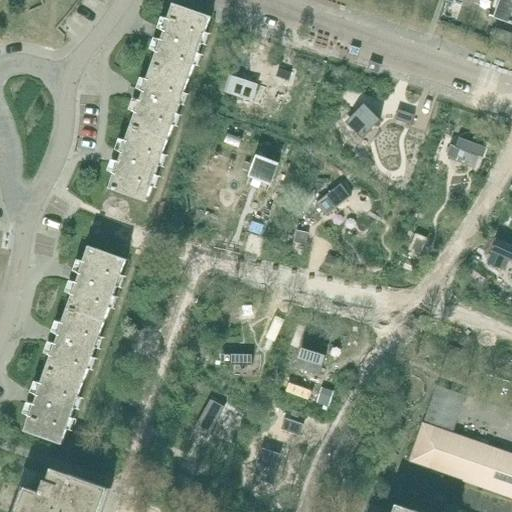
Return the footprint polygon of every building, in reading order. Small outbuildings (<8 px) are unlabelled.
[(511,24),(511,0),(500,0),(494,19),(511,24)] [(211,18),(199,14),(174,5),(152,67),(189,80),(211,18)] [(168,141),(189,80),(152,67),(131,128),(168,141)] [(256,84),(229,75),(224,92),(250,101),(256,84)] [(364,105),(348,121),(365,137),(380,121),(364,105)] [(398,110),(394,121),(411,126),(414,116),(398,110)] [(147,201),(168,141),(131,128),(110,188),(147,201)] [(228,135),(225,143),(239,148),(242,140),(228,135)] [(451,146),(447,157),(466,164),(468,164),(469,165),(470,165),(471,164),(472,164),(473,164),(474,163),(475,162),(476,161),(477,160),(478,157),(482,158),(485,150),(463,142),(460,149),(451,146)] [(250,177),(271,185),(279,164),(258,155),(250,177)] [(341,184),(315,204),(326,217),(351,198),(341,184)] [(296,232),(294,243),(305,246),(307,239),(304,233),(296,232)] [(416,236),(410,250),(420,254),(426,240),(416,236)] [(511,247),(501,243),(493,266),(504,271),(508,259),(511,260),(511,247)] [(105,322),(126,261),(89,248),(68,310),(105,322)] [(255,309),(238,310),(239,322),(255,321),(255,309)] [(83,383),(105,322),(68,310),(47,370),(83,383)] [(210,348),(209,366),(247,370),(248,352),(210,348)] [(325,356),(302,349),(296,367),(319,375),(325,356)] [(62,445),(83,383),(47,370),(25,432),(62,445)] [(318,394),(300,385),(296,395),(314,403),(318,394)] [(511,455),(452,434),(465,397),(437,387),(410,463),(511,498),(511,455)] [(211,399),(195,426),(209,435),(225,407),(211,399)] [(287,424),(285,431),(292,434),(300,437),(304,426),(288,420),(287,424)] [(258,465),(255,474),(262,477),(261,481),(272,485),(277,471),(273,470),(278,456),(262,450),(257,465),(258,465)] [(50,477),(47,477),(24,468),(17,488),(25,491),(17,511),(101,511),(109,489),(52,469),(50,477)]
